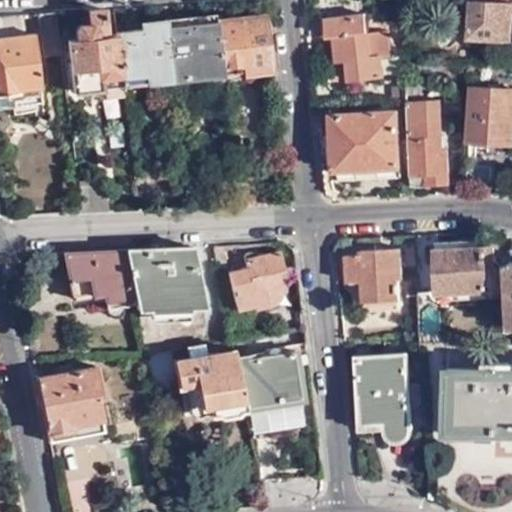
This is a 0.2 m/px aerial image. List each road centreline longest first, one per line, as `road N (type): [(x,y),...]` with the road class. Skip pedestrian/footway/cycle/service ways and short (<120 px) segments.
road 1 (residential): [(0,231),(309,218)]
road 2 (residential): [(309,218),(344,511)]
road 3 (tertiary): [(41,511),(0,293)]
road 4 (residential): [(282,0),(309,218)]
road 5 (residential): [(309,218),(467,210),(511,217)]
